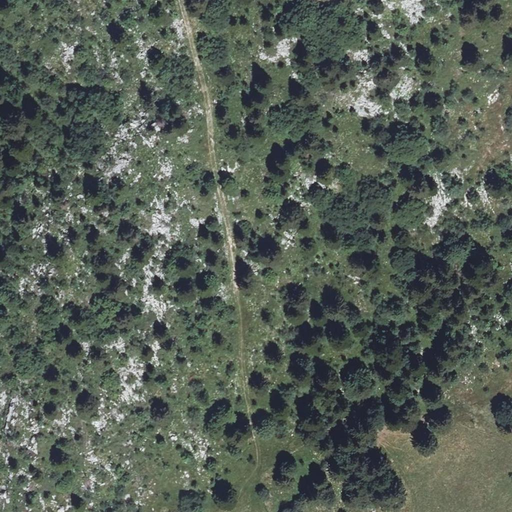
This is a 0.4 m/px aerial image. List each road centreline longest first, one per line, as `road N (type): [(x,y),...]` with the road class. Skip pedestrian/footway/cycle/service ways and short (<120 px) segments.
road 1 (track): [(181,0),(208,102),(242,364)]
road 2 (track): [(223,511),(258,459),(242,364)]
